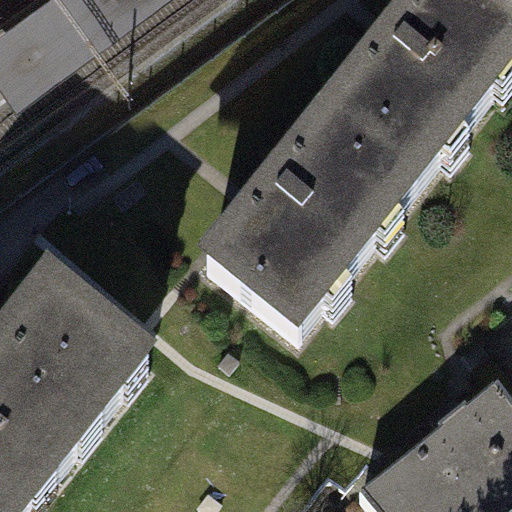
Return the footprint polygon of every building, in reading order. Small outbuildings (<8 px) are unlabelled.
[(42,0),(0,31),(0,85),(14,103),(154,0),(42,0)] [(417,206),(511,86),(511,28),(474,0),(419,0),(320,127),(417,206)] [(291,362),(417,206),(320,127),(193,283),(291,362)] [(0,511),(39,511),(137,389),(21,298),(0,325),(0,511)] [(356,506),(361,511),(511,511),(511,441),(485,407),(356,506)]
